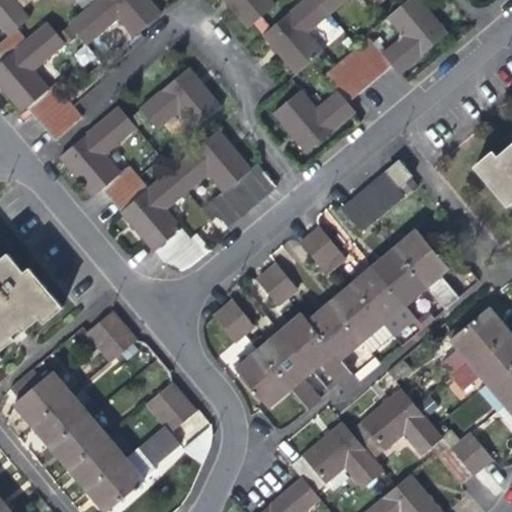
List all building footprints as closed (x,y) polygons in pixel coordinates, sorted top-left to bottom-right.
[(0,0),(0,22),(9,33),(0,40),(0,83),(6,90),(21,109),(28,104),(55,137),(83,115),(55,81),(50,85),(34,65),(66,40),(49,20),(27,38),(18,25),(30,15),(21,5),(27,0),(68,0),(70,2),(71,0),(0,0)] [(95,0),(69,22),(85,42),(117,15),(134,34),(162,12),(152,0),(95,0)] [(228,0),(231,4),(248,24),(271,6),(265,0),(228,0)] [(297,72),(324,49),(317,40),(308,30),(343,0),(375,0),(379,4),(382,0),(305,0),(265,34),(276,48),(297,72)] [(427,9),(419,0),(408,0),(389,16),(404,36),(383,52),(374,41),(329,80),(338,90),(316,108),(301,89),(273,112),(286,127),(307,150),(355,110),(347,101),(393,63),(400,72),(448,33),(427,9)] [(334,15),(318,23),(327,42),(343,35),(334,15)] [(73,52),(81,67),(95,60),(87,45),(73,52)] [(189,66),(142,106),(159,127),(178,111),(194,129),(222,105),(205,84),(189,66)] [(257,163),(251,168),(243,160),(217,129),(148,187),(129,165),(121,171),(105,151),(137,124),(121,104),(60,155),(77,175),(92,194),(102,187),(111,199),(150,246),(163,261),(190,236),(164,207),(207,171),(224,191),(203,209),(221,231),(276,185),(257,163)] [(511,143),(496,156),(492,152),(474,168),(507,206),(511,201),(511,143)] [(400,157),(386,169),(399,185),(413,173),(400,157)] [(386,169),(372,180),(391,202),(404,191),(399,185),(386,169)] [(372,180),(361,189),(379,212),(391,202),(372,180)] [(370,220),(379,212),(361,189),(351,197),(370,220)] [(360,227),(370,220),(351,197),(342,205),(360,227)] [(318,224),(308,232),(328,257),(339,249),(318,224)] [(406,235),(392,247),(397,252),(424,285),(443,308),(456,297),(437,274),(446,266),(414,228),(406,235)] [(328,257),(308,232),(298,241),(319,266),(328,257)] [(381,256),(371,265),(403,302),(424,285),(397,252),(392,247),(381,256)] [(0,255),(0,346),(17,333),(38,316),(42,320),(60,305),(27,265),(22,270),(5,251),(0,255)] [(273,262),(263,270),(284,295),(294,287),(273,262)] [(358,275),(349,283),(380,321),(392,336),(393,337),(416,318),(403,302),(371,265),(358,275)] [(284,295),(263,270),(254,278),(274,303),(284,295)] [(339,291),(328,301),(359,338),(371,353),(392,336),(380,321),(349,283),(339,291)] [(231,297),(221,306),(242,331),(252,322),(231,297)] [(318,309),(305,320),(337,357),(359,338),(328,301),(318,309)] [(440,360),(451,373),(501,331),(505,327),(496,316),(487,305),(460,327),(449,337),(457,346),(440,360)] [(242,331),(221,306),(211,314),(232,339),(242,331)] [(82,328),(89,337),(114,317),(107,307),(82,328)] [(350,372),(337,357),(305,320),(299,312),(290,320),(278,330),(309,368),(317,361),(336,383),(350,372)] [(89,337),(97,347),(122,326),(114,317),(89,337)] [(446,333),(449,337),(460,327),(457,324),(446,333)] [(131,336),(122,326),(97,347),(105,357),(131,336)] [(478,371),(486,380),(511,357),(511,334),(505,327),(501,331),(451,373),(461,386),(478,371)] [(300,375),(309,368),(278,330),(268,339),(256,348),(288,386),(306,407),(318,397),(300,375)] [(267,404),(288,386),(256,348),(243,359),(235,366),(267,404)] [(511,357),(486,380),(504,402),(511,394),(511,357)] [(399,359),(385,371),(393,380),(408,368),(399,359)] [(9,384),(19,396),(13,401),(21,410),(31,422),(69,390),(50,369),(42,376),(31,365),(9,384)] [(143,401),(152,411),(178,389),(170,379),(143,401)] [(477,387),(496,409),(504,402),(486,380),(477,387)] [(458,481),(469,471),(449,447),(431,426),(399,388),(386,399),(360,421),(384,448),(402,432),(421,453),(429,447),(458,481)] [(152,411),(159,420),(186,398),(178,389),(152,411)] [(87,412),(69,390),(31,422),(40,433),(49,443),(87,412)] [(194,408),(186,398),(159,420),(162,423),(136,444),(152,464),(178,442),(167,430),(194,408)] [(511,428),(511,411),(504,402),(496,409),(511,428)] [(105,433),(87,412),(49,443),(56,452),(67,465),(105,433)] [(372,458),(384,448),(360,421),(349,430),(372,458)] [(383,471),(372,458),(349,430),(342,422),(328,434),(289,466),(300,478),(312,493),(344,467),(362,488),(383,471)] [(468,432),(459,439),(479,464),(488,456),(468,432)] [(124,455),(105,433),(67,465),(78,477),(86,487),(124,455)] [(459,439),(449,447),(469,471),(479,464),(459,439)] [(155,467),(152,464),(136,444),(124,455),(143,477),(155,467)] [(499,448),(488,456),(497,467),(511,461),(499,448)] [(105,509),(143,477),(124,455),(86,487),(97,499),(105,509)] [(438,511),(407,475),(362,511),(438,511)] [(301,511),(317,499),(312,493),(300,478),(258,511),(301,511)] [(9,511),(1,502),(0,501),(0,511),(9,511)]
